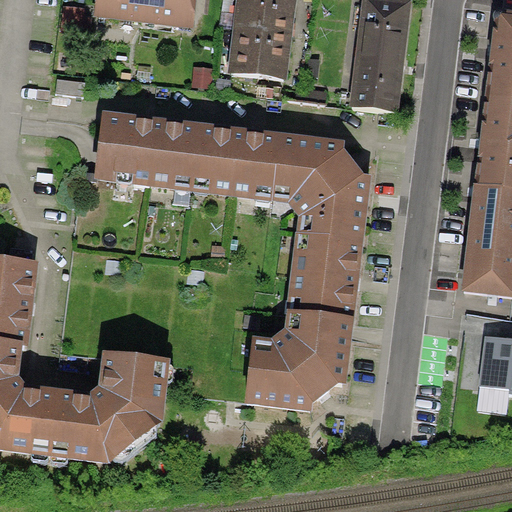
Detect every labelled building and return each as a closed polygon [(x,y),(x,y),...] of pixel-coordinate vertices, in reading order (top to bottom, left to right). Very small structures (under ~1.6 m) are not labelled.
[(144,0),(103,0),(102,18),(142,22),(144,0)] [(197,0),(144,0),(142,22),(194,29),(197,0)] [(294,0),(242,0),(234,75),(288,81),(294,0)] [(410,6),(367,2),(354,111),(399,117),(410,6)] [(511,18),(497,16),(492,59),(484,137),(475,214),(470,257),(466,294),(511,299),(511,18)] [(83,88),(60,85),(58,97),(81,100),(83,88)] [(328,94),(272,87),(270,100),(326,107),(328,94)] [(201,132),(107,121),(104,144),(101,143),(100,153),(100,156),(98,180),(133,183),(132,189),(151,191),(151,187),(194,192),(201,132)] [(281,142),(201,132),(194,192),(274,201),(281,142)] [(342,149),(281,142),(274,201),(292,204),(304,222),(300,236),(362,243),(369,182),(362,180),(346,158),(342,149)] [(362,243),(300,236),(292,317),(352,324),(362,243)] [(37,268),(0,262),(0,346),(21,349),(28,349),(37,268)] [(352,324),(292,317),(290,334),(272,349),(255,345),(246,404),(312,414),(312,406),(336,388),(347,387),(352,324)] [(511,347),(509,347),(488,344),(482,396),(511,399),(511,347)] [(21,349),(0,346),(0,451),(52,458),(56,399),(49,392),(43,397),(28,395),(18,381),(19,363),(24,359),(20,356),(21,349)] [(63,400),(56,399),(52,458),(110,465),(161,422),(167,365),(107,357),(107,365),(102,369),(104,373),(104,393),(89,402),(66,397),(63,400)]
